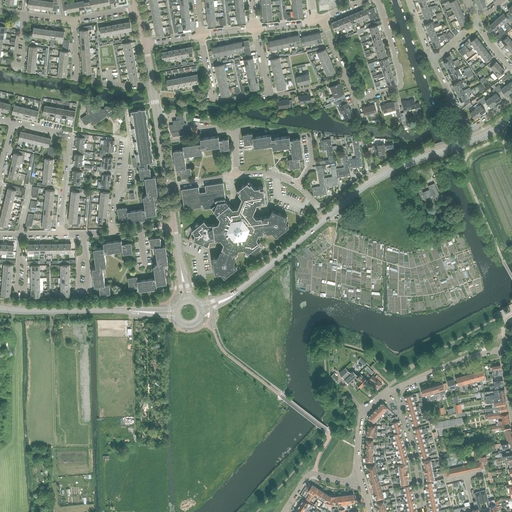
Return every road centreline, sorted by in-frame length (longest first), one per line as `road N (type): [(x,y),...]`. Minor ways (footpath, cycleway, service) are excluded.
road 1 (tertiary): [(236,293),(370,184),(511,118)]
road 2 (residential): [(346,75),(356,99),(402,82),(377,0)]
road 3 (residential): [(59,235),(69,134),(14,122)]
road 4 (residential): [(152,83),(78,80),(74,21)]
road 5 (tertiary): [(0,308),(133,311)]
road 6 (residential): [(424,511),(395,390)]
